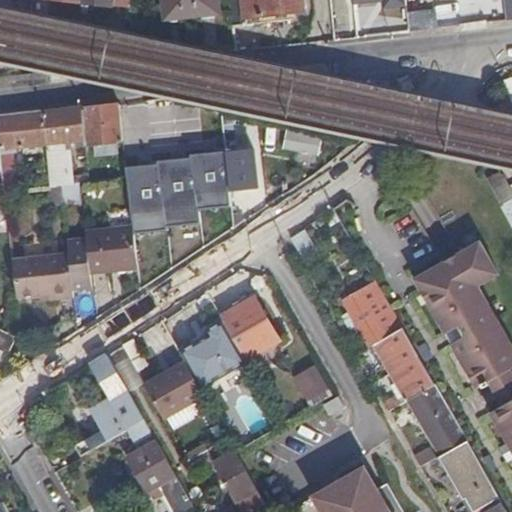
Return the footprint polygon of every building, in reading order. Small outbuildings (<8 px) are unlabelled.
[(218,0),(165,0),(167,16),(219,11),(218,0)] [(232,0),(235,29),(263,27),(263,19),(305,14),(303,0),(232,0)] [(411,32),(440,29),(439,11),(410,14),(410,17),(411,32)] [(362,22),(364,37),(411,32),(410,17),(362,22)] [(124,140),(118,103),(0,116),(0,125),(0,130),(3,149),(49,143),(53,184),(63,183),(74,182),(73,174),(70,147),(124,140)] [(290,127),(285,147),(321,156),(327,136),(290,127)] [(150,223),(219,214),(211,149),(141,159),(150,223)] [(42,151),(24,154),(25,164),(43,161),(42,151)] [(227,153),(232,192),(259,190),(254,151),(248,151),(227,153)] [(5,169),(6,176),(15,175),(13,152),(3,153),(5,169)] [(511,193),(500,168),(485,175),(499,203),(511,196),(511,193)] [(73,174),(74,182),(80,181),(86,180),(85,173),(73,174)] [(6,176),(7,189),(22,187),(21,174),(15,175),(6,176)] [(82,201),(80,181),(74,182),(63,183),(65,203),(82,201)] [(511,196),(499,203),(511,225),(511,196)] [(0,214),(10,217),(9,206),(0,204),(0,214)] [(91,273),(141,267),(135,225),(87,230),(87,238),(69,239),(70,253),(74,287),(92,285),(91,273)] [(305,234),(292,241),(304,262),(317,255),(305,234)] [(511,381),(511,380),(511,374),(510,371),(511,369),(511,347),(477,288),(498,276),(479,243),(445,263),(511,381)] [(14,259),(18,295),(44,293),(75,290),(74,287),(70,253),(14,259)] [(487,384),(492,392),(511,381),(445,263),(413,281),(444,335),(448,333),(454,344),(450,346),(475,390),(487,384)] [(401,330),(374,284),(342,302),(349,313),(358,328),(369,348),(374,346),(401,330)] [(45,300),(75,296),(75,290),(44,293),(45,300)] [(254,300),(221,319),(223,322),(244,361),(278,342),(254,300)] [(358,328),(349,313),(341,317),(349,333),(358,328)] [(200,390),(246,364),(244,361),(223,322),(203,333),(206,338),(179,353),(185,362),(200,390)] [(17,335),(0,326),(0,344),(10,349),(17,335)] [(384,404),(388,412),(409,401),(434,386),(401,330),(374,346),(381,359),(395,384),(390,386),(396,397),(384,404)] [(448,333),(444,335),(450,346),(454,344),(448,333)] [(369,348),(369,349),(376,362),(381,359),(374,346),(369,348)] [(144,421),(107,355),(92,366),(109,396),(88,408),(101,431),(71,448),(77,460),(129,430),(144,421)] [(204,397),(200,390),(185,362),(144,386),(163,420),(204,397)] [(290,381),(307,410),(328,397),(312,368),(290,381)] [(492,392),(501,408),(511,401),(511,382),(511,381),(492,392)] [(466,443),(434,386),(409,401),(415,412),(420,420),(437,450),(443,447),(447,454),(466,443)] [(336,399),(321,408),(327,418),(342,410),(336,399)] [(511,453),(511,401),(501,408),(489,414),(511,453)] [(420,420),(415,412),(410,415),(415,423),(420,420)] [(150,431),(144,421),(129,430),(134,440),(150,431)] [(268,511),(235,453),(227,438),(221,441),(229,456),(215,463),(241,511),(268,511)] [(185,511),(193,508),(157,443),(127,459),(147,493),(152,491),(155,496),(158,497),(164,494),(173,511),(185,511)] [(464,502),(469,511),(475,511),(498,498),(466,443),(447,454),(438,459),(462,503),(464,502)] [(202,446),(185,457),(188,463),(206,452),(202,446)] [(415,458),(421,469),(436,460),(430,450),(415,458)] [(388,511),(382,501),(376,504),(370,495),(377,492),(364,470),(294,510),(295,511),(388,511)] [(382,501),(377,492),(370,495),(376,504),(382,501)] [(475,511),(506,511),(498,498),(475,511)]
